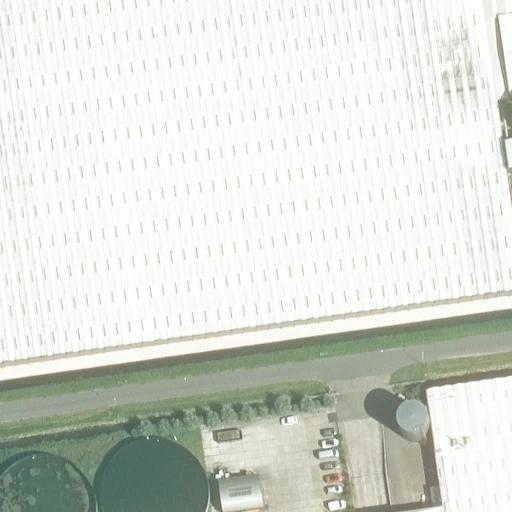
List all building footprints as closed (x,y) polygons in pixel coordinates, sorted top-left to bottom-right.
[(508,103),(508,101),(497,22),(511,20),(511,0),(0,0),(0,368),(511,296),(511,223),(495,105),(508,103)] [(511,20),(497,22),(508,101),(511,100),(511,20)] [(511,511),(511,382),(427,395),(443,511),(511,511)] [(425,409),(402,415),(408,437),(430,431),(425,409)] [(208,511),(210,505),(211,494),(210,484),(207,473),(203,465),(196,456),(186,448),(176,443),(168,441),(158,440),(147,441),(138,444),(132,447),(127,450),(120,456),(113,465),(108,474),(105,484),(104,493),(105,502),(107,511),(208,511)] [(100,511),(101,510),(100,500),(97,488),(92,479),(84,469),(75,462),(65,457),(54,454),(44,453),(33,454),(22,458),(14,462),(5,469),(0,475),(0,511),(100,511)] [(259,477),(218,482),(222,511),(247,511),(264,510),(259,477)]
